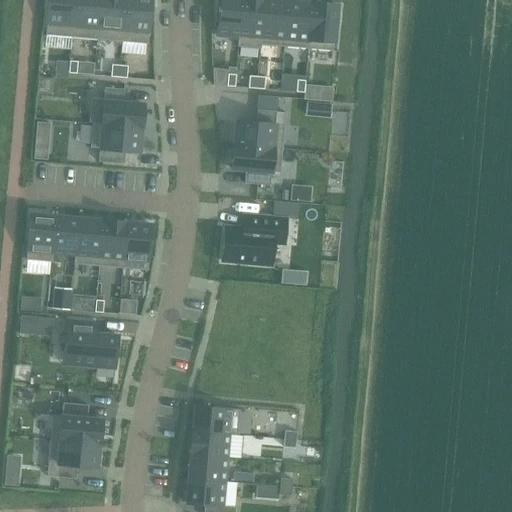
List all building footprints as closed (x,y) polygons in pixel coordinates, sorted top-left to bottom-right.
[(48,0),(46,34),(71,37),(74,0),(48,0)] [(74,0),(71,37),(97,39),(100,0),(74,0)] [(100,0),(97,39),(122,42),(126,0),(100,0)] [(126,0),(122,42),(148,44),(151,0),(126,0)] [(218,0),(215,37),(238,39),(242,0),(218,0)] [(242,0),(238,39),(238,47),(260,49),(260,44),(264,0),(242,0)] [(264,0),(260,44),(284,46),(287,0),(264,0)] [(296,0),(287,0),(284,46),(308,48),(312,1),(309,1),(296,0)] [(312,1),(308,48),(332,51),(332,44),(336,4),(312,1)] [(55,61),(54,77),(66,78),(68,62),(55,61)] [(68,61),(67,73),(76,74),(76,62),(68,61)] [(111,65),(110,77),(118,78),(119,65),(111,65)] [(119,65),(118,78),(127,78),(128,66),(119,65)] [(227,74),(226,86),(234,87),(235,75),(227,74)] [(248,76),(247,88),(255,89),(256,77),(248,76)] [(256,77),(255,89),(263,89),(264,77),(256,77)] [(297,80),(296,92),(304,93),(304,85),(305,81),(297,80)] [(318,86),(317,101),(331,103),(332,87),(318,86)] [(102,99),(99,124),(142,128),(144,103),(122,101),(123,90),(122,90),(105,88),(104,100),(102,99)] [(276,98),(256,96),(255,109),(257,110),(275,111),(276,98)] [(331,104),(306,102),(305,116),(330,118),(331,104)] [(234,119),(232,144),(281,148),(283,124),(277,124),(275,123),(274,123),(275,111),(257,110),(256,121),(234,119)] [(92,123),(90,147),(97,147),(99,148),(98,162),(122,164),(123,150),(124,150),(140,152),(142,128),(99,124),(92,123)] [(230,145),(228,171),(245,173),(244,183),(268,185),(269,175),(272,175),(278,175),(278,174),(280,150),(274,149),(230,145)] [(33,146),(32,160),(47,161),(48,147),(33,146)] [(311,187),(290,185),(289,200),(310,202),(311,187)] [(297,204),(272,202),(271,216),(288,218),(296,218),(297,204)] [(29,212),(25,260),(26,261),(49,262),(50,263),(51,253),(54,214),(29,212)] [(54,214),(51,253),(74,255),(78,216),(77,216),(54,214)] [(223,230),(219,263),(272,268),(274,246),(275,246),(277,247),(278,247),(283,247),(283,245),(285,224),(286,218),(271,216),(242,214),(241,227),(223,226),(223,230)] [(74,255),(74,264),(98,266),(102,218),(78,216),(74,255)] [(102,218),(98,266),(122,268),(126,220),(102,218)] [(126,220),(122,268),(147,270),(150,221),(126,220)] [(307,271),(281,269),(280,283),(306,285),(307,271)] [(53,288),(51,309),(69,310),(71,290),(53,288)] [(71,294),(70,311),(82,312),(83,295),(71,294)] [(40,312),(40,298),(20,296),(19,310),(40,312)] [(135,315),(136,301),(121,299),(119,313),(135,315)] [(102,313),(103,301),(95,300),(94,312),(102,313)] [(52,319),(19,316),(18,334),(51,337),(52,319)] [(65,319),(62,351),(95,354),(94,367),(115,369),(119,332),(94,330),(94,322),(65,319)] [(52,416),(49,439),(98,444),(100,420),(86,419),(87,406),(62,403),(61,417),(52,416)] [(194,406),(192,431),(228,435),(237,435),(239,410),(194,406)] [(192,431),(190,455),(226,458),(238,459),(240,436),(237,435),(228,435),(192,431)] [(283,439),(295,440),(296,432),(284,431),(283,439)] [(49,439),(46,476),(75,479),(76,466),(96,467),(98,444),(49,439)] [(294,448),(295,440),(283,439),(283,447),(294,448)] [(190,455),(188,479),(224,482),(226,458),(190,455)] [(19,456),(5,456),(4,477),(18,478),(19,456)] [(243,474),(242,482),(252,483),(253,475),(243,474)] [(4,477),(4,486),(18,487),(19,478),(18,478),(4,477)] [(188,479),(185,504),(203,505),(202,511),(234,511),(235,508),(234,508),(221,507),(223,483),(224,482),(188,479)] [(279,487),(291,488),(292,480),(280,479),(279,487)] [(256,486),(255,498),(263,499),(264,486),(256,486)] [(290,496),(291,488),(279,487),(278,495),(290,496)]
